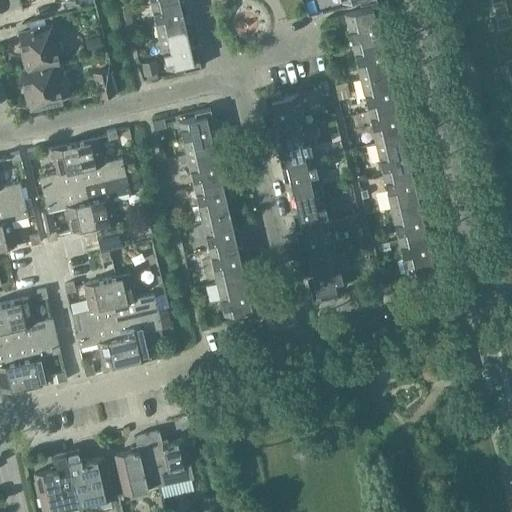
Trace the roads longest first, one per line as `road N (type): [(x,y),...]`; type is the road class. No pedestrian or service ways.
road 1 (residential): [(0,423),(19,411),(302,344)]
road 2 (residential): [(478,301),(410,0)]
road 3 (residential): [(302,344),(243,101),(225,86)]
road 4 (residential): [(4,135),(225,86)]
road 5 (residential): [(302,344),(478,301)]
